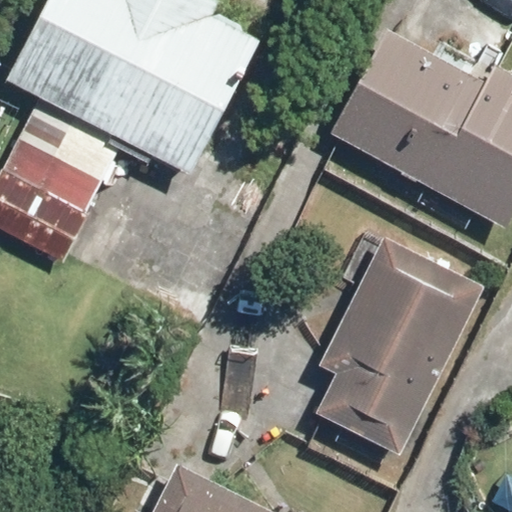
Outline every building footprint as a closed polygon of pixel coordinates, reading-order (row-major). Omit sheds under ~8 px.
[(63,0),(26,74),(200,161),(269,25),(219,0),(63,0)] [(511,66),(400,6),(336,122),(511,218),(511,66)] [(45,99),(0,184),(0,216),(67,252),(125,141),(45,99)] [(310,401),(412,448),(491,277),(390,230),(310,401)] [(171,511),(301,511),(193,464),(171,511)]
